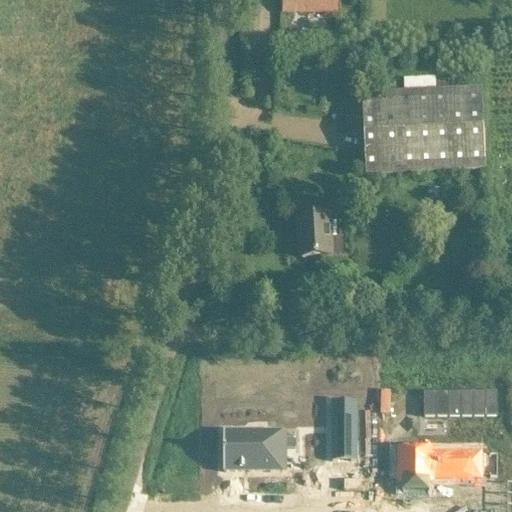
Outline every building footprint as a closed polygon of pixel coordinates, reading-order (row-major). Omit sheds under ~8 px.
[(284,0),(284,12),(334,12),(334,0),(284,0)] [(435,80),(403,81),(404,92),(435,91),(435,82),(435,80)] [(447,81),(435,82),(435,91),(447,91),(447,81)] [(382,96),(362,97),(365,177),(385,176),(485,171),(482,91),(409,94),(397,95),(397,85),(385,85),(386,96),(382,96)] [(300,233),(302,260),(345,257),(344,239),(330,240),(329,216),(297,218),(298,233),(300,233)] [(332,404),(332,464),(356,464),(356,404),(332,404)] [(223,434),(223,474),(285,474),(285,450),(285,442),(285,434),(268,434),(248,434),(223,434)] [(285,442),(285,450),(295,450),(295,442),(285,442)] [(396,450),(396,479),(402,479),(402,493),(428,493),(428,482),(482,482),(482,481),(489,480),(498,480),(498,456),(482,456),(482,454),(428,454),(428,450),(396,450)]
